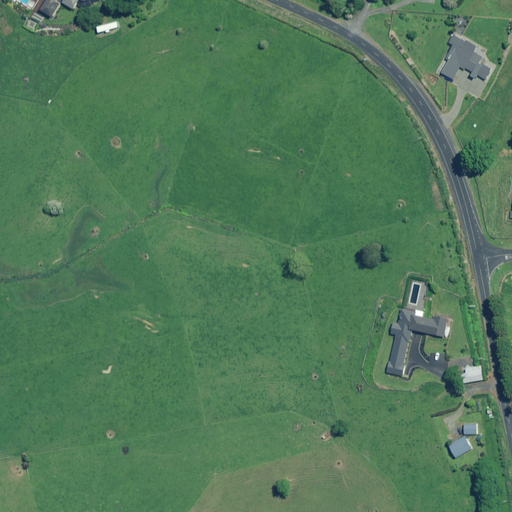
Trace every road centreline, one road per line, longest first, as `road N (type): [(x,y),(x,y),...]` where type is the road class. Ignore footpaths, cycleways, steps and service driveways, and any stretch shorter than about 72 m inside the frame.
road 1 (unclassified): [(478,259),(451,157),(397,71),(351,35),(274,0)]
road 2 (unclassified): [(511,434),(478,259)]
